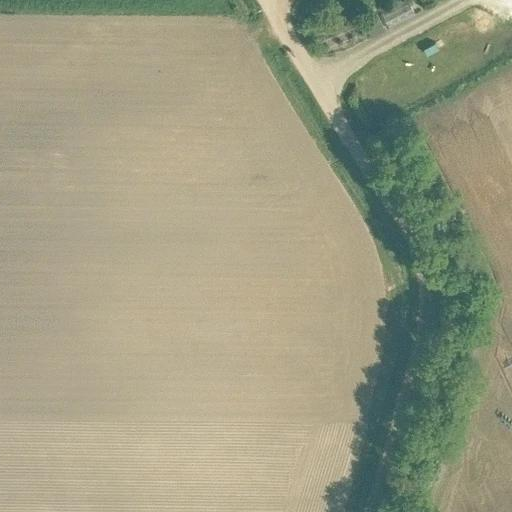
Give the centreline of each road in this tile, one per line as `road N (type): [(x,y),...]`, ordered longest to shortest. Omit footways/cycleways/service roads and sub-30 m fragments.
road 1 (track): [(372,511),(425,292),(421,264),(356,151)]
road 2 (unclassified): [(356,151),(266,0)]
